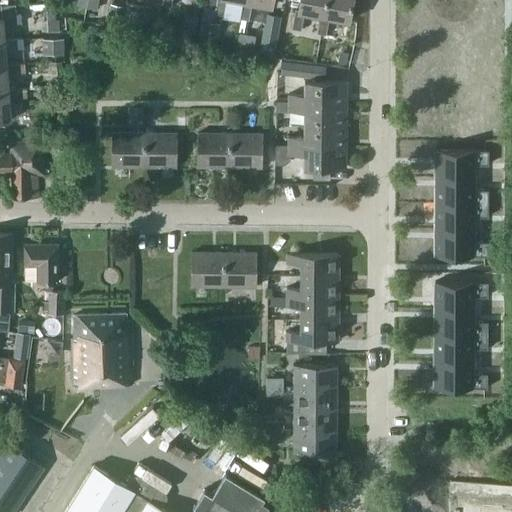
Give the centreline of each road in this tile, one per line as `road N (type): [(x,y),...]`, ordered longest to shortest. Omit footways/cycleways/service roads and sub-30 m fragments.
road 1 (residential): [(376,216),(0,216)]
road 2 (residential): [(347,511),(377,463),(376,216)]
road 3 (residential): [(376,216),(381,0)]
